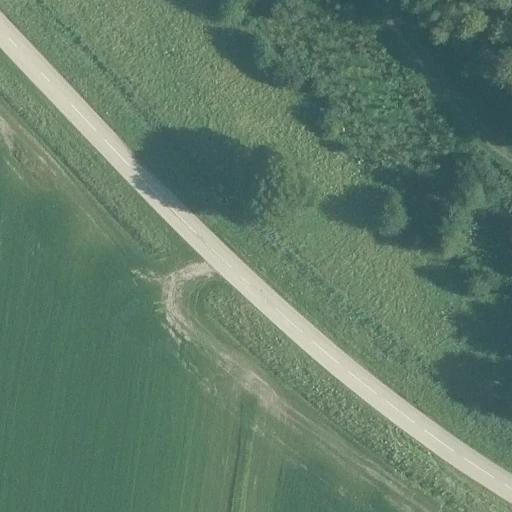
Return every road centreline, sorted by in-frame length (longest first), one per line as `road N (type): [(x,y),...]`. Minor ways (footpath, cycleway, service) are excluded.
road 1 (unclassified): [(511,491),(408,423),(230,270),(0,31)]
road 2 (track): [(373,0),(434,84),(511,167)]
